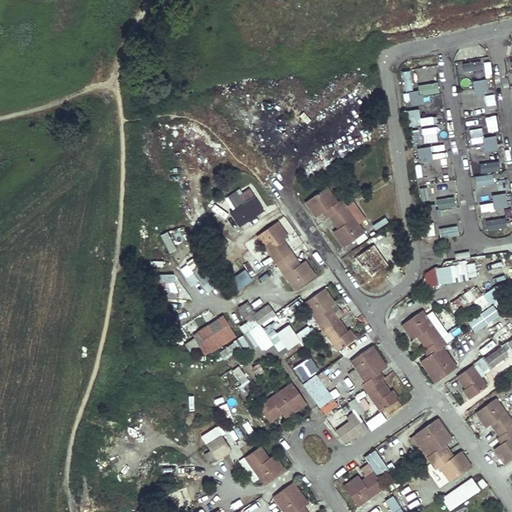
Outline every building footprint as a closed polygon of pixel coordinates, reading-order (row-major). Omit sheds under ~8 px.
[(412,90),(410,70),(403,70),(404,90),(412,90)] [(487,80),(473,82),(475,95),(489,93),(487,80)] [(422,90),(409,93),(411,106),(424,103),(422,90)] [(494,95),(485,94),(484,103),(493,105),(494,95)] [(484,103),(465,106),(467,117),(486,113),(484,103)] [(435,116),(420,118),(419,108),(407,109),(409,125),(436,123),(435,116)] [(487,131),(500,130),(498,114),(485,115),(487,131)] [(422,142),(437,141),(436,126),(421,127),(422,142)] [(496,136),(483,138),(485,151),(498,149),(496,136)] [(431,147),(417,150),(419,163),(433,160),(431,147)] [(427,163),(417,164),(419,183),(429,182),(427,163)] [(499,190),(509,188),(507,178),(498,180),(499,190)] [(444,183),(421,185),(422,196),(445,194),(444,183)] [(265,210),(248,185),(224,201),(240,226),(265,210)] [(326,187),(304,203),(310,210),(311,209),(316,217),(325,210),(334,223),(335,222),(339,228),(333,232),(344,247),(363,233),(344,206),(339,200),(336,202),(326,187)] [(506,193),(492,196),(495,209),(508,206),(506,193)] [(439,205),(426,207),(428,220),(441,218),(439,205)] [(358,207),(352,213),(360,223),(367,218),(358,207)] [(276,222),(256,236),(275,263),(295,290),(315,276),(304,261),(297,266),(292,260),(294,258),(286,246),(283,248),(279,242),(287,237),(276,222)] [(161,235),(169,252),(177,249),(168,232),(161,235)] [(372,245),(355,257),(361,266),(365,264),(369,269),(367,270),(371,277),(387,266),(372,245)] [(191,271),(208,292),(220,283),(204,261),(191,271)] [(477,280),(476,263),(424,266),(425,284),(477,280)] [(229,275),(239,290),(253,280),(243,266),(229,275)] [(195,285),(199,278),(190,273),(186,280),(195,285)] [(155,291),(175,292),(176,274),(156,274),(155,291)] [(469,290),(459,296),(466,310),(478,304),(480,309),(500,298),(494,287),(474,299),(469,290)] [(323,329),(338,319),(333,312),(331,314),(327,308),(334,303),(324,288),(304,302),(323,329)] [(491,320),(504,314),(497,301),(484,308),(491,320)] [(237,338),(247,352),(258,344),(263,351),(274,344),(261,326),(277,314),(269,304),(256,313),(249,303),(239,310),(246,321),(239,326),(244,334),(237,338)] [(422,311),(401,325),(412,340),(419,335),(423,341),(421,342),(430,355),(420,362),(425,370),(427,369),(436,381),(455,368),(441,347),(445,344),(422,311)] [(192,330),(202,354),(236,340),(226,316),(192,330)] [(338,319),(323,329),(338,350),(355,339),(349,330),(344,333),(340,327),(342,326),(338,319)] [(285,358),(304,343),(289,323),(277,332),(270,323),(263,329),(285,358)] [(297,334),(305,343),(315,334),(307,325),(297,334)] [(479,372),(511,352),(511,336),(472,360),(479,372)] [(482,354),(496,345),(491,339),(478,348),(482,354)] [(224,359),(242,347),(237,340),(219,352),(224,359)] [(370,347),(350,361),(365,382),(361,385),(365,391),(380,412),(398,399),(392,390),(388,393),(384,387),(385,386),(377,374),(387,367),(381,359),(380,360),(370,347)] [(292,366),(301,381),(319,371),(310,355),(292,366)] [(506,370),(511,367),(511,356),(502,360),(506,370)] [(241,389),(251,383),(239,366),(230,372),(241,389)] [(471,366),(457,376),(461,383),(462,382),(466,388),(463,390),(469,399),(486,387),(471,366)] [(327,386),(333,382),(323,370),(318,374),(327,386)] [(316,373),(302,384),(325,414),(339,404),(316,373)] [(292,383),(258,407),(267,420),(269,422),(276,418),(275,416),(280,412),(284,418),(306,404),(292,383)] [(346,444),(369,429),(359,414),(366,410),(357,396),(345,404),(347,407),(329,418),(346,444)] [(511,423),(495,399),(474,413),(485,429),(492,424),(496,430),(495,431),(502,442),(493,449),(503,464),(511,457),(511,423)] [(227,402),(219,405),(226,423),(234,420),(227,402)] [(248,436),(254,432),(247,419),(241,423),(248,436)] [(435,420),(416,434),(430,454),(426,457),(435,469),(439,467),(449,482),(469,468),(464,460),(465,459),(460,452),(453,457),(444,444),(451,439),(447,434),(446,435),(435,420)] [(222,434),(224,433),(220,425),(200,435),(209,451),(204,454),(209,464),(232,452),(222,434)] [(240,427),(231,430),(237,446),(245,443),(240,427)] [(259,447),(245,457),(264,484),(283,471),(273,455),(266,460),(262,454),(263,453),(259,447)] [(376,449),(364,456),(378,477),(390,470),(376,449)] [(358,476),(343,486),(356,505),(384,487),(373,472),(366,477),(368,478),(362,482),(358,476)] [(383,484),(393,479),(390,472),(380,477),(383,484)] [(441,497),(450,510),(481,489),(472,476),(441,497)] [(292,482),(272,496),(283,511),(302,511),(300,508),(307,504),(292,482)] [(404,511),(393,495),(384,501),(391,511),(404,511)]
